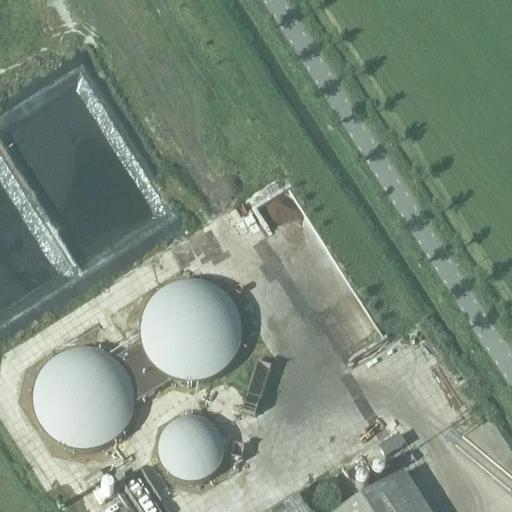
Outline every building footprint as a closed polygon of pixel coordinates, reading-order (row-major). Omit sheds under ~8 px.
[(229,370),(236,360),(240,349),(242,337),(241,325),(237,314),(230,304),(222,296),(211,289),(199,286),(186,285),(174,288),(163,293),(153,301),(146,311),(141,322),(139,334),(140,347),(144,359),(151,370),(161,378),(172,384),(184,387),(197,387),(209,384),(220,379),(229,370)] [(133,395),(134,408),(172,384),(161,378),(151,370),(144,359),(140,347),(114,364),(123,372),(130,383),(133,395)] [(132,420),(134,408),(133,395),(130,383),(123,372),(114,364),(102,357),(89,354),(76,354),(64,358),(52,364),(43,373),(36,385),(33,397),(32,410),(35,422),(41,434),(49,443),(60,450),(72,454),(84,456),(97,454),(109,449),(119,441),(127,432),(132,420)] [(160,468),(166,477),(174,483),(184,487),(194,487),(204,484),(213,479),(219,471),(223,461),(223,451),(221,442),(216,434),(209,427),(200,423),(190,422),(181,423),(171,428),(163,436),(159,446),(158,457),(160,468)] [(101,460),(86,467),(93,480),(108,472),(101,460)] [(426,511),(403,475),(344,511),(426,511)] [(306,511),(297,498),(274,511),(306,511)]
